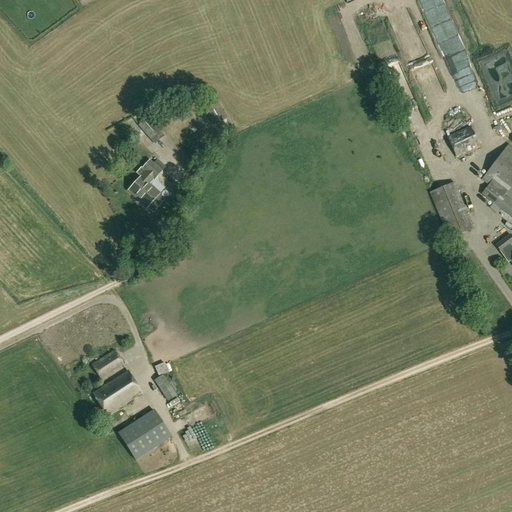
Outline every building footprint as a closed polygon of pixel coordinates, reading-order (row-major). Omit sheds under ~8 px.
[(377,47),(393,43),(391,35),(375,39),(377,47)] [(426,50),(419,52),(424,63),(430,60),(426,50)] [(216,99),(202,106),(215,127),(228,120),(216,99)] [(139,126),(155,144),(164,136),(148,118),(139,126)] [(511,129),(501,127),(498,139),(508,141),(509,136),(511,136),(511,133),(511,129)] [(477,149),(480,148),(471,128),(448,138),(456,157),(477,148),(477,149)] [(511,149),(508,146),(483,178),(508,197),(507,198),(489,185),(482,195),(494,203),(490,208),(496,213),(500,208),(511,217),(511,149)] [(154,200),(159,205),(164,199),(147,184),(153,178),(155,179),(161,172),(149,161),(143,169),(146,171),(128,191),(147,208),(154,200)] [(449,239),(459,235),(473,229),(454,183),(430,193),(449,239)] [(511,245),(511,244),(511,236),(511,235),(496,245),(501,252),(504,250),(511,262),(511,245)] [(101,380),(124,365),(115,351),(92,366),(101,380)] [(168,402),(177,396),(164,374),(169,373),(168,371),(172,369),(169,364),(166,365),(165,363),(155,367),(160,378),(154,382),(168,402)] [(142,394),(128,372),(93,395),(107,417),(142,394)] [(204,406),(211,419),(222,412),(215,399),(204,406)] [(171,437),(154,411),(118,434),(136,460),(171,437)]
